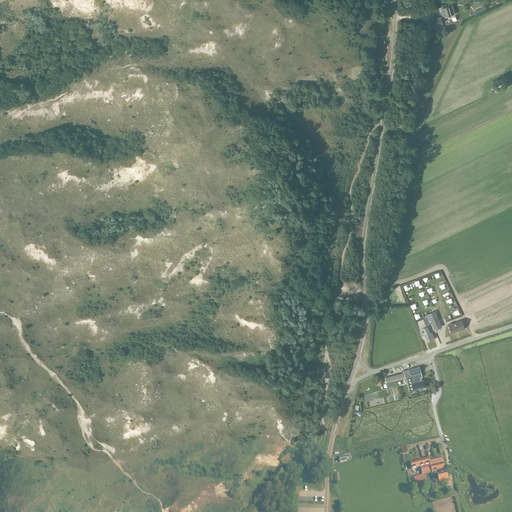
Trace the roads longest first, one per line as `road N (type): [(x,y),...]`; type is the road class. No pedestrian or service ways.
road 1 (unknown): [(322,493),(328,371),(320,328),(340,277),(352,180),(369,132),(383,127)]
road 2 (unclassified): [(357,356),(366,318),(364,228),(397,0)]
road 3 (track): [(383,127),(419,137),(389,285),(443,266),(474,339)]
road 4 (unclassified): [(372,372),(511,326)]
road 5 (residential): [(323,511),(328,447),(348,386)]
road 6 (unknown): [(390,0),(376,126)]
